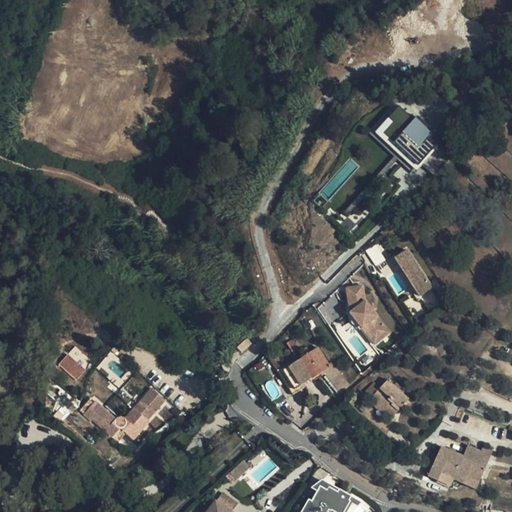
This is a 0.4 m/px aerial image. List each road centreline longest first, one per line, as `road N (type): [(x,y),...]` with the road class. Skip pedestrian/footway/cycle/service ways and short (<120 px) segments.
road 1 (residential): [(277,329),(280,301),(260,234),(264,204),(341,79),(395,60)]
road 2 (residential): [(232,374),(259,415),(395,503)]
